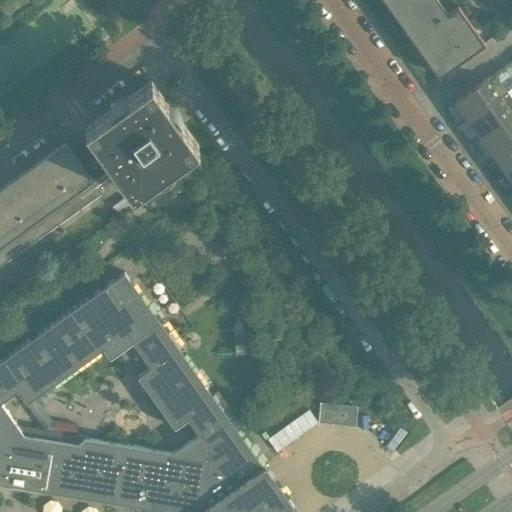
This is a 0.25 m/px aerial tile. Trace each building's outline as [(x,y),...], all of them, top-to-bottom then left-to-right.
[(511,0),(384,0),(438,75),(484,42),(457,5),(447,12),(438,0),(511,0)] [(499,97),(507,91),(493,72),(455,99),(469,119),(499,97)] [(0,265),(37,239),(102,192),(96,183),(115,169),(132,193),(198,145),(182,122),(178,125),(150,86),(103,119),(111,131),(100,139),(115,161),(92,178),(65,140),(0,186),(0,265)] [(481,136),(511,114),(499,97),(469,119),(481,136)] [(494,154),(511,140),(511,114),(481,136),(494,154)] [(506,171),(511,167),(511,140),(494,154),(506,171)] [(228,253),(216,236),(209,242),(222,258),(228,253)] [(0,511),(282,511),(293,504),(264,464),(263,465),(124,271),(0,359),(0,511)] [(320,420),(357,423),(359,402),(321,399),(320,420)]
